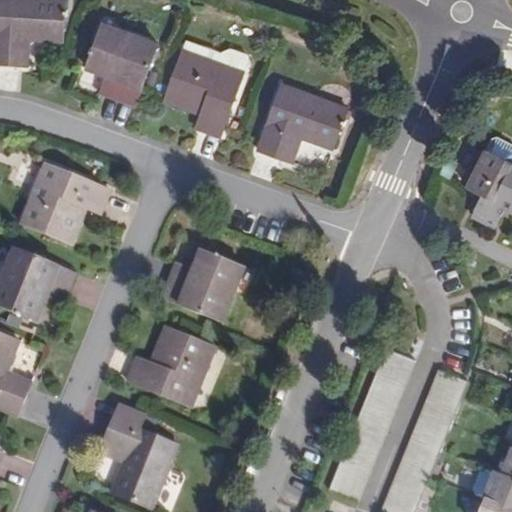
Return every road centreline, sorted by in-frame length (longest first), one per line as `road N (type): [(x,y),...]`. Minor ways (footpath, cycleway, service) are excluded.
road 1 (residential): [(159,166),(24,511)]
road 2 (residential): [(367,511),(432,342),(430,309),(410,263),(370,240)]
road 3 (residential): [(370,240),(254,511)]
road 4 (residential): [(459,21),(370,240)]
road 5 (residential): [(370,240),(159,166)]
road 6 (residential): [(159,166),(0,112)]
